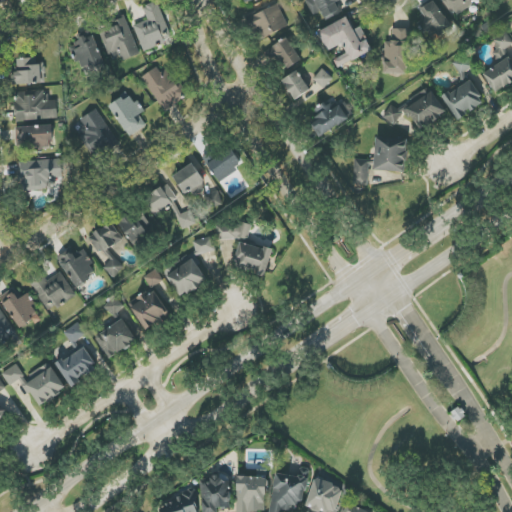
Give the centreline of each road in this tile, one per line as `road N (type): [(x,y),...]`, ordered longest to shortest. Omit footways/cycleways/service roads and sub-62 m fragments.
road 1 (secondary): [(350,287),(24,511)]
road 2 (residential): [(103,0),(14,38),(0,52),(4,261)]
road 3 (residential): [(234,99),(0,263)]
road 4 (secondary): [(96,511),(318,351)]
road 5 (residential): [(223,48),(234,99),(350,287)]
road 6 (residential): [(378,268),(223,48)]
road 7 (residential): [(369,315),(506,511)]
road 8 (residential): [(41,446),(237,309)]
road 9 (residential): [(145,376),(171,409),(184,447),(128,388)]
road 10 (residential): [(511,479),(436,355)]
road 11 (secondary): [(397,295),(511,212)]
